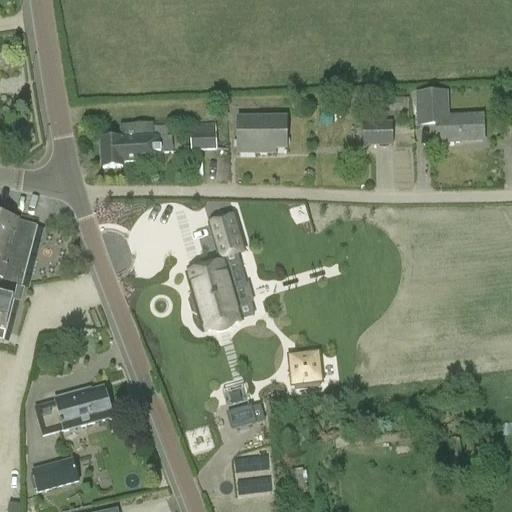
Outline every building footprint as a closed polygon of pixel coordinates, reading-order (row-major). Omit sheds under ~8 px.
[(417,129),(435,128),(436,146),(484,144),(483,116),(449,118),(448,94),(415,96),(417,129)] [(238,120),(237,157),(275,157),(275,153),(286,153),(286,120),(238,120)] [(393,148),(392,124),(362,125),(363,149),(393,148)] [(172,139),(161,140),(161,139),(153,139),(153,126),(120,128),(121,141),(100,143),(102,171),(123,170),(123,166),(137,166),(137,170),(163,169),(162,156),(173,155),(172,139)] [(216,126),(190,126),(191,154),(217,153),(216,126)] [(0,334),(5,335),(33,227),(20,224),(20,223),(0,218),(0,334)] [(203,272),(186,278),(191,297),(192,298),(192,299),(189,300),(187,304),(190,315),(195,318),(197,317),(198,317),(198,318),(199,321),(203,335),(212,332),(213,331),(215,334),(221,334),(227,332),(231,329),(231,326),(232,326),(241,323),(236,308),(246,305),(241,289),(244,288),(236,262),(234,263),(232,256),(236,255),(243,253),(232,218),(207,225),(218,261),(219,260),(221,267),(219,268),(215,265),(205,268),(203,272)] [(319,353),(286,357),(290,389),(294,389),(294,394),(319,391),(319,386),(323,386),(319,353)] [(56,405),(35,411),(43,440),(64,434),(112,421),(103,390),(91,394),(90,391),(55,401),(56,405)] [(231,433),(264,423),(260,407),(251,410),(251,408),(225,415),(231,433)] [(234,462),(241,497),(275,491),(268,456),(234,462)] [(80,485),(73,461),(31,472),(38,496),(80,485)]
